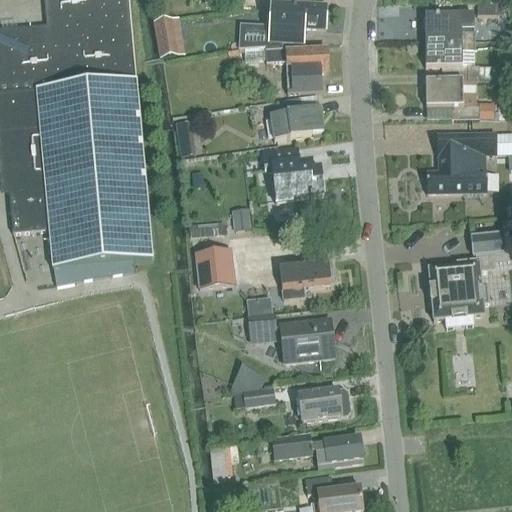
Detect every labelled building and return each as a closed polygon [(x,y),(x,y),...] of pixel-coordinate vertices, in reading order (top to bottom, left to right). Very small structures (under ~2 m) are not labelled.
[(43,0),(46,29),(0,33),(0,87),(22,85),(19,47),(26,46),(29,85),(125,77),(126,86),(34,94),(0,97),(0,196),(0,198),(9,197),(12,237),(48,234),(51,273),(153,263),(137,85),(133,48),(128,0),(43,0)] [(256,9),(256,0),(242,0),(242,8),(256,9)] [(307,32),(326,33),(327,9),(270,5),(267,45),(306,47),(307,32)] [(502,6),(476,6),(476,20),(502,20),(502,6)] [(460,19),(424,19),(424,46),(473,45),(473,35),(473,19),(460,19)] [(172,35),(180,33),(178,22),(154,26),(160,61),(176,59),(172,35)] [(479,85),(479,70),(462,71),(461,55),(473,55),(473,45),(424,46),(425,72),(441,72),(441,85),(461,84),(461,86),(479,85)] [(267,67),(288,66),(290,98),(324,96),(324,82),(320,82),(319,77),(329,76),(328,52),(288,54),(288,50),(246,52),(246,64),(267,62),(267,67)] [(462,110),(461,86),(461,84),(441,85),(425,85),(425,112),(450,111),(450,124),(478,123),(479,109),(462,110)] [(275,106),(278,119),(271,120),(275,145),(325,137),(320,112),(300,115),(298,102),(275,106)] [(196,159),(191,125),(175,127),(180,161),(196,159)] [(439,160),(439,177),(426,177),(427,198),(487,197),(487,176),(485,176),(485,160),(496,159),(496,138),(437,139),(437,160),(439,160)] [(324,199),(321,172),(300,174),(298,153),(264,156),(266,176),(273,175),(277,208),(292,206),(292,203),(310,200),(311,203),(314,203),(314,200),(324,199)] [(251,233),(248,212),(231,213),(234,235),(251,233)] [(278,313),(270,253),(279,251),(277,231),(257,234),(259,252),(251,253),(255,280),(263,279),(265,298),(244,301),(246,317),(278,313)] [(435,325),(435,324),(451,323),(451,324),(453,324),(453,319),(464,318),(465,323),(466,323),(466,321),(482,320),(484,320),(484,318),(483,309),(488,308),(486,289),(481,290),(479,274),(493,273),(492,258),(508,256),(506,237),(473,240),(471,240),(471,242),(473,258),(473,260),(475,259),(476,259),(477,264),(457,267),(458,270),(430,273),(428,273),(428,275),(429,275),(430,292),(429,292),(429,293),(430,293),(431,305),(430,305),(430,307),(432,306),(433,323),(433,325),(435,325)] [(198,293),(236,289),(232,254),(194,258),(198,293)] [(330,263),(281,269),(279,269),(283,303),(303,300),(302,291),(333,287),(332,284),(336,284),(335,275),(331,275),(330,263)] [(272,317),(242,321),(243,337),(274,334),(272,317)] [(320,325),(278,329),(282,367),(334,361),(330,323),(320,325)] [(444,374),(469,375),(470,352),(444,351),(444,374)] [(242,396),(233,397),(235,413),(244,411),(245,413),(276,408),(273,391),(242,395),(242,396)] [(344,392),(297,399),(301,427),(348,420),(352,415),(349,396),(344,392)] [(364,449),(361,447),(360,441),(329,446),(330,448),(309,451),(307,438),(269,444),(272,465),(310,459),(310,458),(318,456),(320,472),(364,466),(363,458),(365,455),(364,449)] [(229,449),(210,451),(214,487),(227,485),(226,480),(232,480),(229,449)] [(331,482),(306,485),(308,501),(311,500),(312,511),(363,511),(360,492),(333,496),(331,482)] [(218,494),(220,511),(246,511),(250,511),(248,491),(218,494)]
